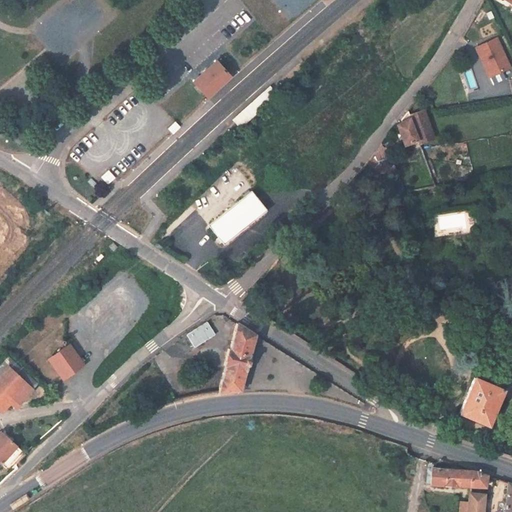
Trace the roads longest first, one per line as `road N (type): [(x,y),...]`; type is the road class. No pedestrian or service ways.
road 1 (secondary): [(397,430),(299,404),(180,411),(112,441),(8,506)]
road 2 (unclassified): [(473,0),(435,64),(360,158),(288,237),(217,298)]
road 3 (unclassified): [(8,506),(7,489),(125,368),(217,298)]
road 4 (unclassified): [(22,172),(201,0)]
road 5 (tertiary): [(217,298),(22,172)]
road 6 (tertiary): [(397,430),(384,403),(217,298)]
road 7 (secondary): [(511,469),(397,430)]
